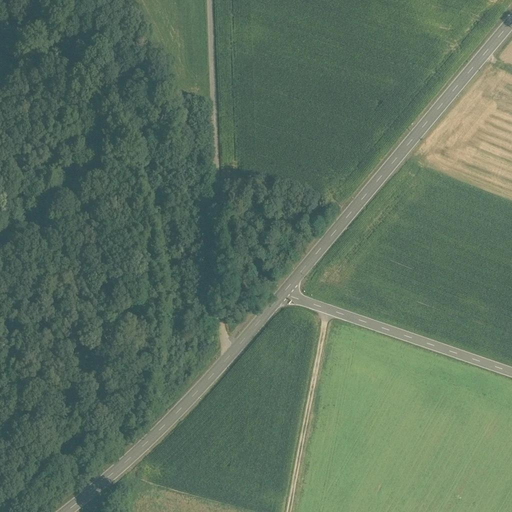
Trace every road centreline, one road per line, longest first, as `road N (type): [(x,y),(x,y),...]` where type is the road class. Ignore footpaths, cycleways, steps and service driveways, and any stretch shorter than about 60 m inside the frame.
road 1 (secondary): [(511,17),(279,293)]
road 2 (track): [(232,353),(220,327),(214,0)]
road 3 (secondary): [(279,293),(168,423),(64,511)]
road 4 (unclassified): [(511,372),(279,293)]
road 5 (track): [(288,511),(326,309)]
